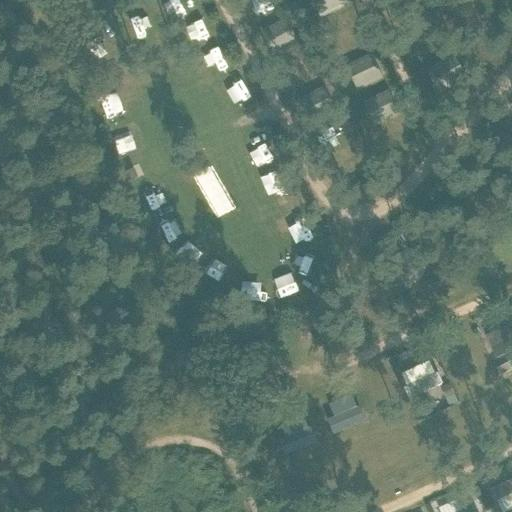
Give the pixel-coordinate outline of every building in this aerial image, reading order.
[(311,0),(321,17),(347,3),(345,0),(311,0)] [(261,29),(275,54),(299,40),(286,16),(261,29)] [(350,66),(362,87),(382,75),(370,54),(350,66)] [(323,84),(299,97),(311,120),(336,108),(323,84)] [(389,89),(362,102),(373,125),(400,112),(389,89)] [(496,355),(511,346),(511,318),(485,332),(496,355)] [(388,358),(407,399),(441,383),(430,358),(406,369),(398,353),(388,358)] [(313,414),(323,438),(361,422),(350,398),(313,414)] [(358,423),(324,439),(356,509),(390,493),(358,423)] [(393,471),(424,460),(417,439),(386,450),(393,471)] [(511,476),(491,485),(498,501),(487,506),(489,511),(505,511),(511,509),(511,476)]
